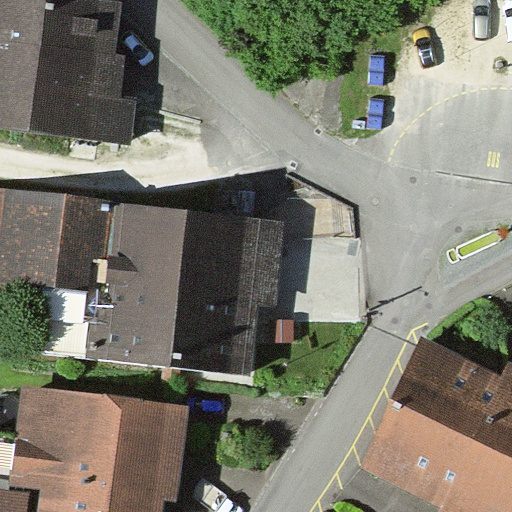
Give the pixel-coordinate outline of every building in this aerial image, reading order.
[(102,0),(0,0),(0,130),(129,147),(136,102),(122,102),(125,61),(117,59),(121,6),(102,4),(102,0)] [(0,313),(96,324),(90,358),(250,379),(258,311),(280,313),(283,224),(0,189),(0,313)] [(493,382),(406,340),(342,469),(423,509),(421,511),(511,511),(511,377),(498,371),(493,382)] [(187,409),(22,390),(11,489),(39,492),(37,511),(164,511),(166,503),(178,504),(187,409)] [(0,511),(22,511),(23,495),(0,493),(0,511)]
